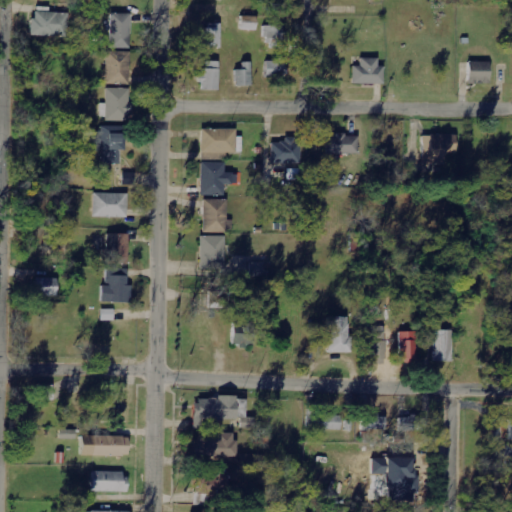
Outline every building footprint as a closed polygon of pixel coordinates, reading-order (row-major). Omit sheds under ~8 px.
[(31,36),(69,37),(69,13),(49,12),(49,8),(36,7),(35,19),(31,18),(31,36)] [(130,49),(131,14),(111,14),(110,48),(130,49)] [(256,17),(241,17),(241,30),(256,31),(256,17)] [(221,48),(220,25),(201,26),(202,49),(221,48)] [(265,49),(284,50),(285,27),(266,27),(265,49)] [(106,84),(130,85),(130,52),(107,51),(106,84)] [(352,84),(383,84),(383,67),(377,67),(377,59),(360,59),(360,66),(353,66),(352,84)] [(285,62),(265,61),(265,78),(285,78),(285,62)] [(218,91),(219,62),(202,62),(201,90),(218,91)] [(490,63),(469,62),(468,84),(489,84),(490,63)] [(235,87),(251,87),(250,63),(242,63),(242,70),(235,70),(235,87)] [(130,120),(130,88),(105,89),(106,104),(100,104),(100,121),(130,120)] [(119,165),(119,152),(123,151),(123,127),(97,127),(98,168),(110,168),(110,165),(119,165)] [(236,129),(201,130),(201,154),(242,153),(241,137),(236,137),(236,129)] [(327,136),(327,154),(357,154),(357,135),(327,136)] [(422,135),(422,165),(445,165),(446,154),(456,154),(456,135),(422,135)] [(300,164),(300,138),(284,139),(284,143),(271,143),(271,164),(300,164)] [(224,163),(201,163),(201,196),(225,196),(225,185),(237,186),(237,174),(224,174),(224,163)] [(127,218),(127,195),(93,194),(93,217),(127,218)] [(203,232),(231,232),(231,221),(227,221),(227,200),(203,200),(203,232)] [(128,236),(107,235),(106,263),(127,264),(128,236)] [(224,236),(200,237),(200,271),(225,271),(224,236)] [(132,286),(127,286),(127,270),(106,269),(106,286),(101,286),(101,303),(131,304),(132,286)] [(57,297),(57,279),(35,279),(35,297),(57,297)] [(209,309),(222,309),(222,291),(209,292),(209,309)] [(113,310),(101,310),(100,320),(113,321),(113,310)] [(328,353),(352,352),(352,337),(348,337),(348,317),(327,317),(328,353)] [(253,325),(233,324),(232,346),(252,347),(253,325)] [(370,364),(385,363),(384,326),(370,326),(370,364)] [(416,359),(415,331),(399,332),(399,359),(416,359)] [(433,362),(452,361),(451,332),(426,332),(426,351),(432,351),(433,362)] [(36,386),(37,401),(53,400),(52,385),(36,386)] [(246,400),(237,400),(237,398),(194,398),(193,420),(245,421),(246,400)] [(340,414),(307,413),(307,429),(340,430),(340,414)] [(361,430),(385,431),(385,416),(362,415),(361,430)] [(399,431),(424,432),(425,417),(399,417),(399,431)] [(76,430),(59,430),(59,439),(75,439),(76,430)] [(236,434),(198,434),(198,444),(194,443),(194,462),(211,462),(211,457),(235,457),(236,434)] [(128,456),(128,436),(81,436),(81,456),(128,456)] [(405,463),(388,463),(390,500),(414,499),(413,469),(405,470),(405,463)] [(226,492),(227,474),(197,473),(196,491),(226,492)]
